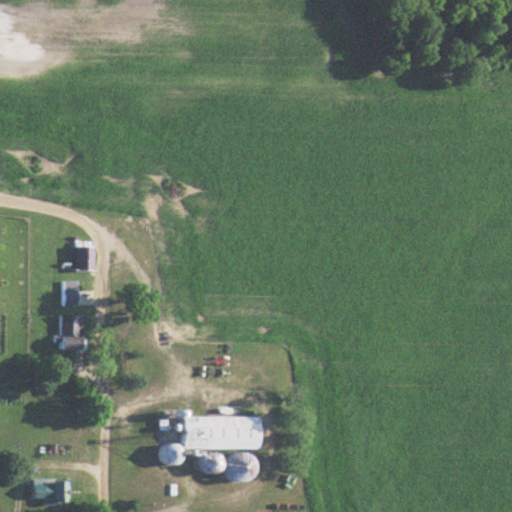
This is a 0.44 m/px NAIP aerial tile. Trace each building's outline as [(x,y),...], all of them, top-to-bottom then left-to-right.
[(68,268),(91,268),(91,244),(68,244),(68,268)] [(56,304),(73,304),(73,279),(56,279),(56,304)] [(49,313),(49,347),(75,347),(75,313),(49,313)] [(250,414),(173,414),(173,447),(250,447),(250,414)] [(194,468),(206,469),(207,453),(194,452),(194,468)] [(60,499),(60,477),(22,477),(22,499),(60,499)]
